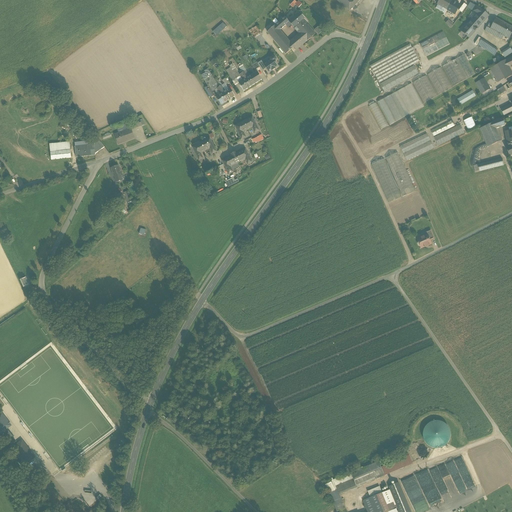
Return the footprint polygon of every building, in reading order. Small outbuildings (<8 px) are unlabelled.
[(354,0),(335,0),(349,11),(357,2),(354,0)] [(460,5),(450,0),(439,0),(440,0),(438,0),(437,2),(438,3),(437,4),(443,7),(446,9),(455,14),(460,5)] [(488,15),(481,9),(476,6),(474,10),(478,13),(477,14),(484,21),(488,15)] [(300,12),(288,21),(289,22),(294,28),(303,20),(305,18),(300,12)] [(436,13),(397,36),(399,41),(400,42),(439,19),(436,13)] [(477,14),(467,25),(474,31),(484,21),(477,14)] [(491,29),(490,30),(497,33),(503,22),(496,18),(493,25),(491,29)] [(440,19),(401,43),(403,47),(442,23),(440,19)] [(280,22),(267,32),(273,39),(281,32),(280,30),(286,25),(282,20),(280,22)] [(315,34),(303,20),(294,28),(300,35),(297,38),(302,45),(315,34)] [(503,22),(497,33),(502,36),(504,33),(506,33),(508,29),(505,28),(507,24),(503,22)] [(223,23),(215,30),(216,30),(213,33),(215,34),(216,35),(226,27),(223,23)] [(466,24),(460,30),(469,37),(474,31),(467,25),(466,24)] [(508,29),(506,33),(504,33),(502,36),(503,37),(508,39),(511,32),(511,27),(507,24),(505,28),(508,29)] [(320,25),(314,30),(318,34),(324,29),(320,25)] [(257,26),(249,30),(253,38),(261,34),(257,26)] [(487,27),(486,26),(484,31),(502,40),(503,37),(497,33),(490,30),(491,29),(487,27)] [(448,29),(419,44),(426,55),(454,42),(448,29)] [(289,42),(281,32),(273,39),(285,54),(293,48),(294,47),(289,42)] [(302,45),(297,38),(294,41),(299,47),(302,45)] [(294,41),(292,39),(289,42),(294,47),(293,48),(295,50),(299,47),(294,41)] [(489,44),(484,41),(480,46),(485,49),(489,44)] [(373,65),(370,66),(379,83),(418,61),(409,44),(373,65)] [(498,50),(489,44),(485,49),(494,55),(498,50)] [(511,51),(509,47),(501,52),(504,57),(511,52),(511,51)] [(464,55),(456,59),(466,79),(475,75),(464,55)] [(266,69),(269,73),(278,67),(275,62),(275,61),(276,59),(275,57),(273,57),(271,58),(270,60),(264,65),(266,69)] [(456,59),(442,67),(453,87),(466,79),(456,59)] [(511,72),(509,68),(505,60),(496,65),(504,79),(504,80),(511,76),(511,72)] [(261,61),(258,63),(260,67),(262,71),(266,69),(264,65),(261,61)] [(257,62),(252,65),(255,70),(260,67),(258,63),(257,62)] [(226,71),(229,74),(233,72),(236,69),(233,64),(229,66),(230,68),(226,71)] [(414,65),(380,84),(384,93),(418,74),(414,65)] [(504,79),(496,65),(490,69),(491,70),(495,78),(498,83),(504,79)] [(452,88),(441,68),(428,75),(438,95),(452,88)] [(217,89),(219,87),(216,82),(215,82),(208,70),(205,71),(206,73),(203,75),(206,79),(205,79),(211,89),(213,88),(217,89)] [(237,78),(233,72),(229,74),(228,74),(233,81),(237,78)] [(257,83),(252,75),(248,78),(244,72),(242,73),(250,87),(257,83)] [(252,75),(257,83),(261,80),(257,72),(252,75)] [(250,87),(242,73),(239,75),(240,76),(243,81),(239,83),(239,84),(244,91),(250,87)] [(214,90),(218,96),(220,94),(217,89),(213,88),(211,89),(205,79),(206,79),(203,75),(202,76),(208,87),(210,89),(212,92),(214,90)] [(243,81),(240,76),(237,78),(233,81),(232,81),(235,86),(239,84),(239,83),(243,81)] [(437,96),(426,76),(413,83),(413,84),(423,103),(437,96)] [(484,79),(476,83),(482,94),(490,89),(484,79)] [(367,105),(358,110),(371,135),(425,106),(423,103),(413,84),(369,108),(367,105)] [(503,87),(497,91),(498,92),(500,95),(506,92),(503,87)] [(225,91),(223,93),(228,101),(235,97),(230,89),(228,89),(225,91)] [(473,92),(458,100),(460,105),(475,96),(473,92)] [(223,93),(220,94),(218,96),(216,97),(221,105),(228,101),(223,93)] [(511,105),(511,104),(500,110),(504,116),(511,111),(511,105)] [(138,117),(131,119),(135,128),(141,125),(138,117)] [(252,117),(243,122),(248,130),(252,128),(255,133),(259,131),(252,117)] [(472,117),(463,121),(467,130),(476,127),(472,117)] [(502,118),(492,122),(493,123),(495,129),(505,126),(502,118)] [(404,119),(359,144),(367,160),(413,135),(404,119)] [(243,122),(235,126),(241,140),(246,138),(243,132),(248,130),(243,122)] [(448,123),(430,131),(433,137),(450,129),(448,123)] [(493,123),(479,129),(485,143),(487,147),(501,141),(495,129),(493,123)] [(119,133),(130,130),(128,125),(118,129),(119,133)] [(460,125),(434,138),(438,147),(464,134),(460,125)] [(119,133),(114,135),(118,144),(134,138),(130,129),(130,130),(119,133)] [(434,149),(427,134),(400,147),(407,161),(434,149)] [(210,138),(201,143),(205,151),(209,149),(212,154),(217,152),(210,138)] [(100,141),(94,145),(95,154),(104,147),(100,141)] [(69,143),(50,145),(50,153),(70,150),(69,143)] [(201,143),(192,147),(199,161),(203,159),(201,153),(205,151),(201,143)] [(485,143),(477,147),(479,151),(487,147),(485,143)] [(89,145),(78,147),(75,147),(76,157),(95,155),(95,154),(94,145),(89,145)] [(237,153),(236,154),(238,157),(241,162),(245,160),(248,165),(252,163),(245,149),(237,153)] [(70,150),(50,153),(51,160),(71,158),(70,150)] [(236,152),(230,155),(230,156),(231,156),(232,160),(238,157),(236,154),(237,153),(236,152)] [(415,191),(397,153),(385,159),(402,197),(415,191)] [(230,156),(222,161),(229,175),(233,172),(232,170),(231,167),(237,164),(241,162),(238,157),(232,160),(231,156),(230,156)] [(401,197),(384,159),(371,165),(389,203),(401,197)] [(497,161),(478,166),(479,171),(498,166),(497,161)] [(118,166),(111,169),(114,177),(119,175),(121,174),(118,166)] [(131,221),(134,226),(141,223),(138,218),(131,221)] [(427,235),(417,240),(418,242),(417,244),(418,245),(419,246),(420,246),(421,248),(431,244),(430,240),(428,236),(427,235)] [(28,284),(25,286),(22,279),(21,280),(25,289),(29,287),(28,284)] [(140,326),(143,324),(141,322),(149,316),(147,314),(141,319),(140,317),(136,320),(140,326)] [(149,316),(141,322),(143,324),(145,326),(152,320),(149,316)] [(0,413),(0,418),(1,417),(9,428),(12,426),(2,413),(0,413)] [(5,431),(9,428),(1,417),(0,418),(0,431),(4,437),(7,434),(5,431)] [(426,426),(423,431),(423,436),(424,441),(428,445),(432,448),(438,448),(443,447),(447,443),(450,438),(450,434),(448,428),(445,424),(440,421),(435,421),(430,423),(426,426)] [(9,433),(7,434),(4,437),(11,446),(10,446),(12,449),(15,447),(13,444),(16,442),(9,433)] [(23,441),(20,443),(32,460),(35,457),(23,441)] [(32,460),(20,443),(15,447),(12,449),(25,465),(32,460)] [(409,456),(381,468),(384,476),(412,464),(409,456)] [(35,462),(30,466),(36,474),(41,470),(35,462)] [(378,462),(351,473),(353,479),(353,480),(357,488),(384,476),(381,468),(378,462)] [(446,463),(436,466),(437,473),(434,472),(431,473),(431,474),(433,480),(441,478),(442,484),(443,477),(447,476),(443,475),(443,474),(446,473),(446,471),(447,466),(446,463)] [(415,472),(397,479),(399,483),(410,511),(418,511),(432,507),(415,472)] [(353,480),(336,487),(339,495),(357,488),(353,480)] [(410,511),(399,483),(388,487),(397,508),(398,511),(410,511)] [(444,501),(459,494),(455,484),(452,486),(453,488),(443,492),(443,493),(446,491),(447,494),(445,496),(445,495),(442,496),(444,501)] [(390,490),(363,501),(367,511),(388,511),(397,508),(390,490)] [(335,507),(337,506),(343,503),(341,499),(333,502),(335,507)] [(346,511),(343,503),(337,506),(339,511),(346,511)]
